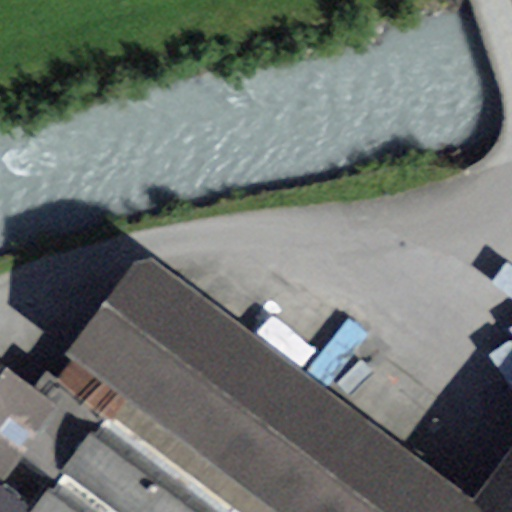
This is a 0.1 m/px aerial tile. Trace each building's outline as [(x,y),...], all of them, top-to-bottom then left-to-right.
[(144,268),(60,381),(234,511),(424,511),(440,492),(144,268)] [(0,463),(15,444),(40,408),(0,378),(0,463)] [(234,511),(60,381),(40,408),(15,444),(61,479),(36,511),(234,511)] [(511,468),(503,480),(511,486),(511,468)] [(467,511),(440,492),(424,511),(511,511),(511,486),(503,480),(479,511),(467,511)]
